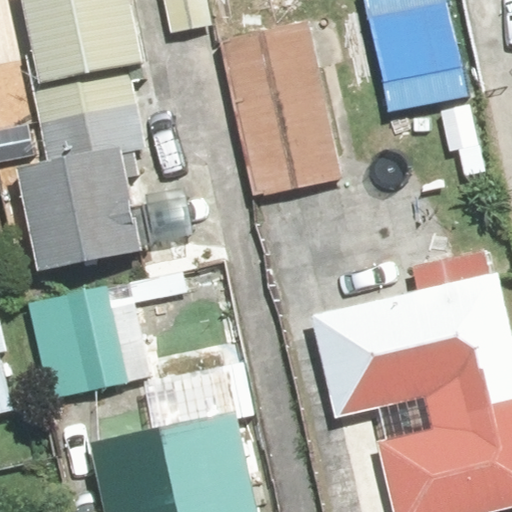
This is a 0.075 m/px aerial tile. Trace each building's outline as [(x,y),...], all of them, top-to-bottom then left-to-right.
[(48,163),(15,169),(35,276),(145,256),(131,178),(143,175),(139,151),(151,148),(136,65),(145,63),(133,0),(25,0),(42,90),(34,91),(48,163)] [(216,0),(171,0),(177,36),(221,30),(216,0)] [(312,24),(219,43),(251,200),(344,182),(312,24)] [(491,511),(511,507),(511,336),(492,251),(414,269),(419,291),(309,317),(333,418),(368,410),(392,511),(491,511)] [(109,284),(29,301),(51,401),(131,384),(109,284)] [(0,352),(0,417),(14,414),(0,352)] [(255,511),(236,414),(92,442),(105,511),(255,511)]
